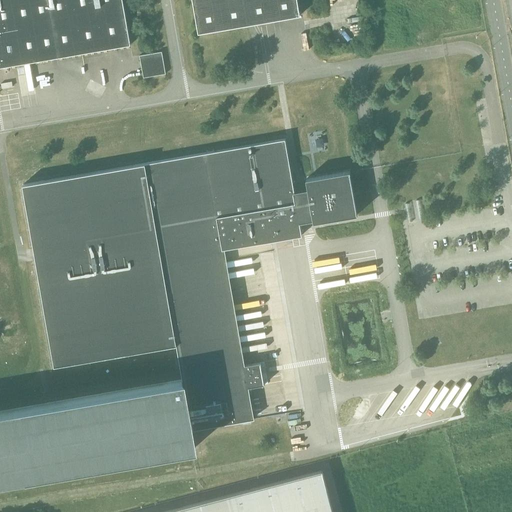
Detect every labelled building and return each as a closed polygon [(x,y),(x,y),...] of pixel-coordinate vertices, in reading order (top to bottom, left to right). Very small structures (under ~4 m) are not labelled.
[(122,0),(0,0),(0,67),(130,45),(122,0)] [(300,15),(297,0),(192,0),(198,33),(248,24),(300,15)] [(165,74),(162,51),(139,55),(143,77),(165,74)] [(242,365),(222,249),(302,235),(299,223),(313,220),(313,222),(357,214),(357,213),(349,172),(350,172),(350,171),(306,179),(308,189),(294,192),(285,138),(23,184),(54,366),(176,344),(182,380),(0,411),(0,481),(194,448),(191,430),(252,419),(246,387),(264,384),(261,362),(242,365)] [(333,511),(322,470),(160,511),(333,511)]
